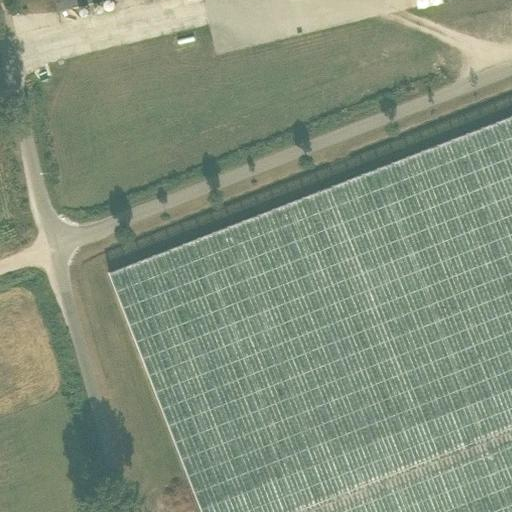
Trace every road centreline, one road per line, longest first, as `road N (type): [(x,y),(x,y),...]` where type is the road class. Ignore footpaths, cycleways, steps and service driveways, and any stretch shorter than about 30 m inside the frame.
road 1 (unclassified): [(52,249),(511,64)]
road 2 (unclassified): [(124,511),(52,249)]
road 3 (unclassified): [(52,249),(0,29)]
